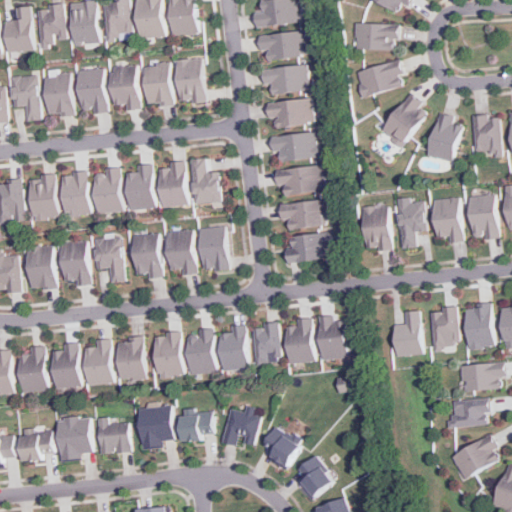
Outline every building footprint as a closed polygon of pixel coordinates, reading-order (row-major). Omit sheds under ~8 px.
[(101,0),(74,1),(77,43),(103,41),(101,0)] [(107,3),(111,40),(137,37),(133,0),(115,0),(115,2),(107,3)] [(140,0),(142,37),(168,35),(166,0),(140,0)] [(201,33),(199,0),(173,0),(175,34),(201,33)] [(260,26),(306,20),(304,8),(308,7),(307,0),(263,0),(265,11),(258,12),(260,26)] [(382,0),(400,10),(404,1),(411,5),(413,0),(382,0)] [(45,46),(59,45),(58,39),(70,38),(66,2),(51,4),(51,8),(41,9),(45,46)] [(38,49),(33,5),(19,6),(20,19),(9,20),(12,51),(38,49)] [(359,48),(397,49),(397,38),(402,39),(402,23),(360,22),(359,48)] [(261,34),(263,51),(270,50),(271,59),(310,54),(307,29),(261,34)] [(180,58),(183,101),(209,100),(206,57),(180,58)] [(403,60),(361,69),(366,95),(408,85),(403,60)] [(174,62),(148,64),(150,104),(176,103),(174,62)] [(118,104),(129,103),(130,109),(145,107),(139,63),(113,67),(118,104)] [(275,92),(312,90),(310,64),(266,67),(267,82),(274,82),(275,92)] [(85,109),(97,108),(97,112),(111,111),(106,67),(80,70),(85,109)] [(48,76),(52,112),(64,111),(64,115),(79,114),(74,71),(59,72),(59,75),(48,76)] [(17,106),(30,105),(31,119),(45,118),(41,74),(14,76),(17,106)] [(0,119),(12,119),(9,85),(0,85),(0,119)] [(422,106),(426,100),(413,91),(386,131),(407,146),(431,112),(422,106)] [(270,101),(272,116),(277,116),(279,127),(317,122),(314,96),(270,101)] [(456,122),(457,115),(442,111),(432,155),(458,161),(466,124),(456,122)] [(504,116),(492,117),(492,113),(477,114),(479,153),(506,152),(504,116)] [(322,156),(319,130),(274,135),(276,151),(282,151),(283,160),(322,156)] [(194,158),(199,203),(225,200),(222,170),(211,172),(209,156),(194,158)] [(192,204),(188,159),(173,161),(173,166),(162,167),(166,206),(192,204)] [(160,207),(155,162),(140,164),(141,171),(130,172),(134,210),(160,207)] [(288,195),(328,189),(324,163),(278,169),(280,184),(286,183),(288,195)] [(97,174),(101,212),(127,209),(123,165),(107,167),(107,173),(97,174)] [(90,171),(64,173),(69,214),(95,212),(90,171)] [(63,216),(58,174),(32,177),(37,219),(63,216)] [(29,219),(25,179),(0,180),(0,191),(3,221),(29,219)] [(503,237),(497,192),(472,196),(477,236),(488,234),(488,239),(503,237)] [(401,197),(406,247),(421,245),(419,231),(431,230),(428,199),(413,201),(412,196),(401,197)] [(463,196),(437,198),(440,236),(452,235),(453,241),(467,240),(463,196)] [(282,203),(284,220),(292,219),(294,228),(329,223),(326,198),(282,203)] [(366,206),(370,247),(382,246),(383,249),(396,248),(392,204),(366,206)] [(203,227),(207,270),(233,267),(229,224),(203,227)] [(200,272),(196,228),(170,231),(174,270),(186,268),(187,273),(200,272)] [(291,263),(336,255),(332,230),(293,236),(295,246),(289,247),(291,263)] [(162,231),(136,234),(141,274),(153,272),(154,277),(167,275),(162,231)] [(98,238),(100,268),(113,266),(114,281),(129,280),(125,235),(98,238)] [(67,280),(79,279),(80,284),(94,283),(91,240),(65,241),(67,280)] [(60,286),(57,243),(31,245),(33,288),(60,286)] [(0,288),(9,288),(10,292),(25,291),(22,253),(7,254),(6,247),(0,247),(0,288)] [(499,345),(494,301),(477,303),(477,307),(469,308),(472,348),(499,345)] [(434,311),(438,351),(448,350),(447,344),(464,342),(460,305),(444,306),(445,310),(434,311)] [(426,353),(424,309),(408,310),(409,323),(398,323),(400,355),(426,353)] [(322,316),(326,359),(353,356),(349,318),(336,320),(336,314),(322,316)] [(293,362),(319,359),(315,316),(299,317),(300,325),(290,326),(293,362)] [(281,320),(266,322),(266,327),(256,328),(260,363),(286,360),(281,320)] [(249,323),(233,324),(234,332),(224,333),(227,372),(253,370),(249,323)] [(221,371),(216,326),(201,328),(202,333),(190,334),(195,373),(221,371)] [(159,335),(161,376),(187,375),(185,330),(168,330),(168,335),(159,335)] [(147,336),(120,339),(124,380),(151,377),(147,336)] [(119,381),(113,337),(99,339),(100,345),(88,347),(93,384),(119,381)] [(59,387),(85,386),(83,341),(67,342),(67,349),(57,350),(59,387)] [(25,390),(51,389),(49,344),(33,345),(33,353),(23,353),(25,390)] [(0,392),(17,392),(15,348),(0,348),(0,392)] [(464,363),(465,380),(471,380),(472,390),(508,387),(506,361),(464,363)] [(491,424),(491,411),(495,411),(494,397),(458,398),(459,416),(452,416),(452,426),(491,424)] [(264,415),(257,414),(258,406),(250,404),(249,410),(233,408),(227,442),(240,444),(242,433),(249,435),(248,442),(259,444),(264,415)] [(145,447),(167,446),(166,439),(178,438),(176,405),(143,406),(145,447)] [(185,413),(186,440),(206,439),(206,433),(218,432),(217,412),(185,413)] [(65,461),(86,458),(85,451),(96,450),(93,415),(61,418),(65,461)] [(104,453),(135,450),(132,421),(111,423),(110,416),(100,417),(104,453)] [(289,468),(306,440),(279,424),(267,444),(278,451),(273,459),(289,468)] [(47,458),(47,452),(58,450),(55,430),(24,434),(27,461),(47,458)] [(0,467),(7,467),(7,457),(19,456),(17,435),(0,435),(0,467)] [(501,446),(496,435),(457,453),(468,477),(504,461),(498,448),(501,446)] [(300,468),(308,479),(302,483),(314,499),(338,480),(318,454),(300,468)] [(511,474),(508,486),(504,485),(497,506),(511,511),(511,474)] [(353,511),(349,497),(319,505),(321,511),(353,511)]
